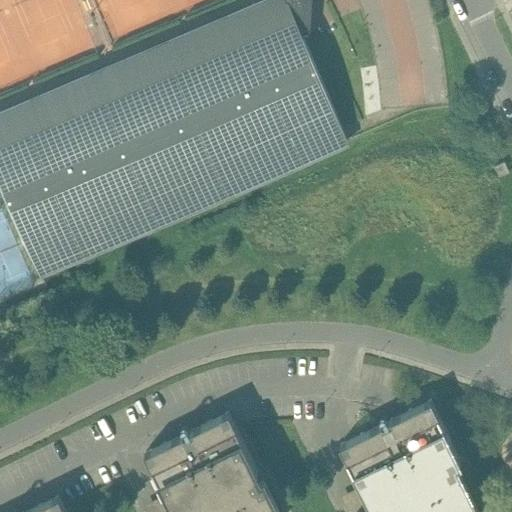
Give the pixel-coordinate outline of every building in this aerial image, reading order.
[(265,0),(0,113),(0,176),(40,271),(347,140),(303,35),(306,34),(309,34),(312,12),(311,0),(265,0)] [(504,162),(494,166),(499,176),(509,172),(504,162)] [(431,398),(390,419),(340,443),(360,485),(340,495),(347,511),(478,511),(459,472),(455,474),(450,463),(460,458),(431,398)] [(258,470),(258,469),(229,410),(144,452),(165,494),(144,504),(148,511),(278,511),(263,480),(257,484),(252,473),(258,470)] [(511,457),(511,438),(503,445),(511,457)] [(20,511),(67,511),(59,494),(20,511)]
